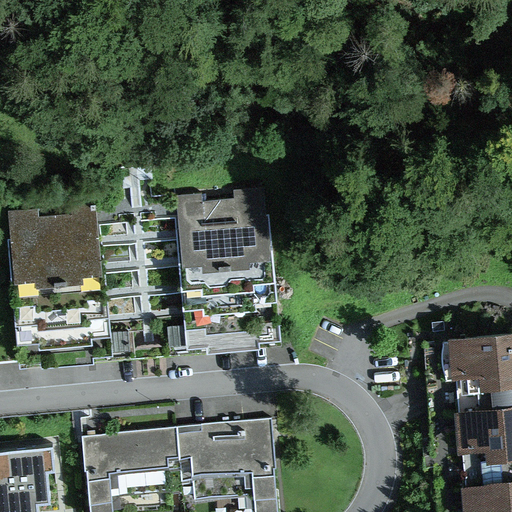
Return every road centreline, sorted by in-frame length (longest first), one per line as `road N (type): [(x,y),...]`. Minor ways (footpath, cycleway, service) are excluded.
road 1 (residential): [(336,382),(286,375),(0,402)]
road 2 (residential): [(336,382),(359,337),(402,314),(483,290),(511,294)]
road 3 (residential): [(366,511),(380,482),(381,444),(366,408),(336,382)]
